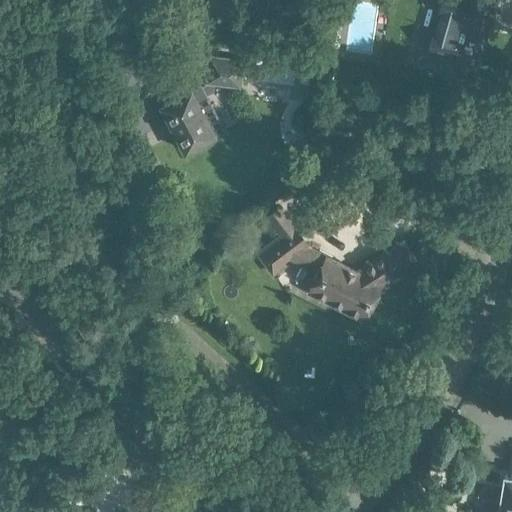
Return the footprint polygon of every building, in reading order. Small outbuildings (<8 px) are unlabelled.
[(474,66),(492,1),(489,0),(441,0),(438,12),(440,12),(435,29),(434,29),(428,50),(449,56),(449,59),(474,66)] [(175,90),(178,95),(160,105),(185,151),(223,130),(204,94),(212,90),(212,82),(239,85),(242,59),(208,55),(205,81),(206,81),(206,84),(200,87),(196,79),(175,90)] [(329,116),(326,137),(345,140),(348,119),(329,116)] [(319,156),(319,161),(323,163),(327,159),(324,155),(319,156)] [(308,246),(309,246),(293,225),(257,252),(272,273),(297,254),(321,267),(309,290),(362,317),(379,283),(415,259),(411,253),(412,252),(408,246),(407,247),(403,240),(356,271),(308,246)] [(0,415),(9,407),(0,398),(0,415)] [(511,511),(511,475),(504,474),(497,511),(511,511)]
